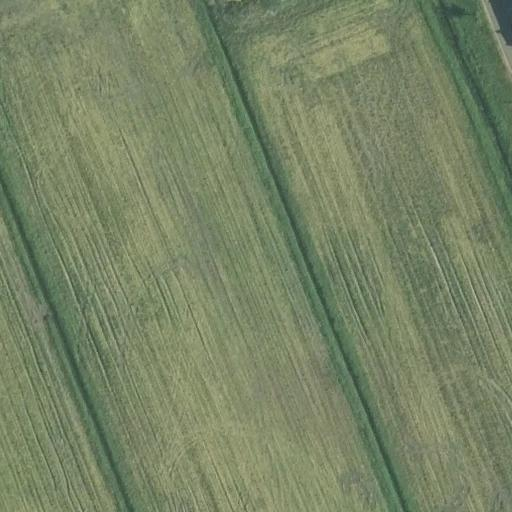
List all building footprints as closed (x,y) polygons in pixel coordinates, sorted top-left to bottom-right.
[(292,34),(266,44),(272,57),(279,54),(288,78),(326,64),(316,39),(298,47),(292,34)] [(326,64),(288,78),(298,103),(291,106),(296,119),(322,109),(317,96),(335,88),(326,64)] [(167,78),(127,93),(137,120),(161,110),(166,122),(190,113),(186,101),(177,104),(167,78)] [(329,128),(303,138),(308,151),(316,148),(325,172),(362,158),(353,133),(334,141),(329,128)] [(177,155),(158,162),(167,185),(204,171),(195,147),(203,145),(198,131),(172,142),(177,155)] [(362,158),(325,172),(335,197),(327,200),(332,213),(358,202),(353,189),(372,182),(362,158)] [(204,171),(167,185),(176,209),(195,201),(200,214),(226,204),(221,191),(213,194),(204,171)] [(59,217),(22,231),(29,250),(66,235),(59,217)] [(212,244),(193,251),(202,275),(239,260),(230,237),(238,234),(233,221),(207,231),(212,244)] [(66,235),(29,250),(36,268),(73,253),(66,235)] [(73,253),(36,268),(43,286),(80,271),(73,253)] [(239,260),(202,275),(211,298),(230,291),(235,304),(261,293),(256,280),(248,283),(239,260)] [(80,271),(43,286),(51,305),(88,290),(80,271)] [(247,334),(228,341),(237,364),(274,349),(265,326),(273,323),(268,310),(242,320),(247,334)] [(274,349),(237,364),(246,387),(265,380),(270,393),(296,383),(291,370),(283,373),(274,349)] [(100,354),(75,364),(90,401),(114,391),(117,399),(130,394),(120,368),(107,373),(100,354)] [(58,392),(45,397),(56,423),(69,418),(66,411),(90,401),(75,364),(51,373),(58,392)] [(6,391),(0,393),(0,436),(20,428),(23,436),(36,430),(26,404),(13,410),(6,391)] [(284,423),(260,433),(270,459),(310,443),(300,417),(308,414),(303,402),(279,411),(284,423)]
